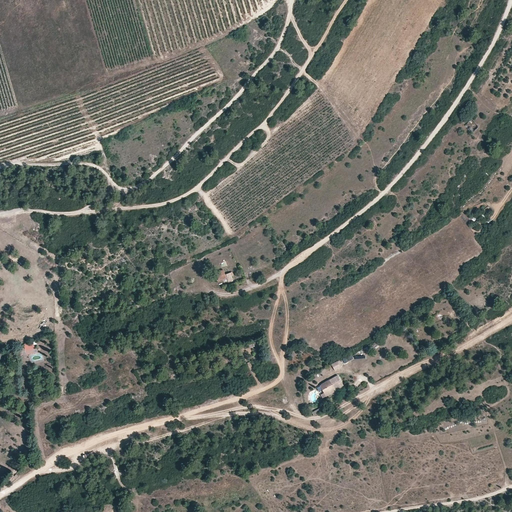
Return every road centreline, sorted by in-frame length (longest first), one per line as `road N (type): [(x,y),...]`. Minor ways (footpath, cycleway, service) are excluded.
road 1 (track): [(510,0),(475,72),(389,186),(255,286),(242,266)]
road 2 (track): [(0,211),(79,212),(154,174),(278,46),(292,0)]
road 3 (track): [(346,0),(257,129),(195,188),(162,204),(79,212)]
road 4 (track): [(298,417),(265,405),(155,422),(81,445),(0,495)]
road 5 (track): [(511,318),(328,415),(298,417)]
road 6 (track): [(284,270),(270,332),(298,417)]
road 7 (track): [(0,492),(23,445),(23,366)]
road 8 (track): [(117,188),(93,165),(0,169)]
road 9 (track): [(511,486),(391,511)]
road 10 (track): [(282,374),(171,420)]
